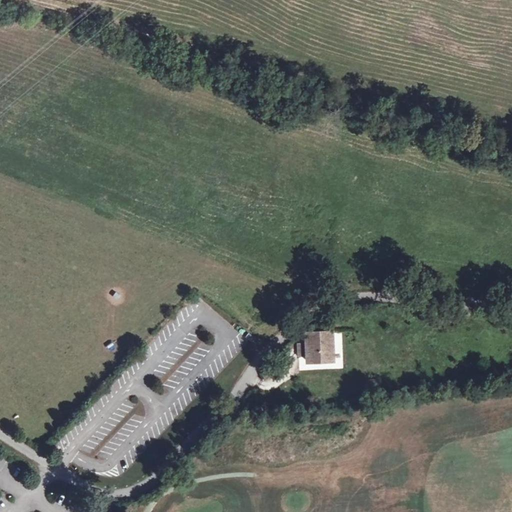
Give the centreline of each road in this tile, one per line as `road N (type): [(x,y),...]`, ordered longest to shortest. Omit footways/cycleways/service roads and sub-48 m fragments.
road 1 (unclassified): [(511,310),(385,295),(334,303),(291,327),(146,485),(105,497),(53,472)]
road 2 (track): [(36,0),(511,130)]
